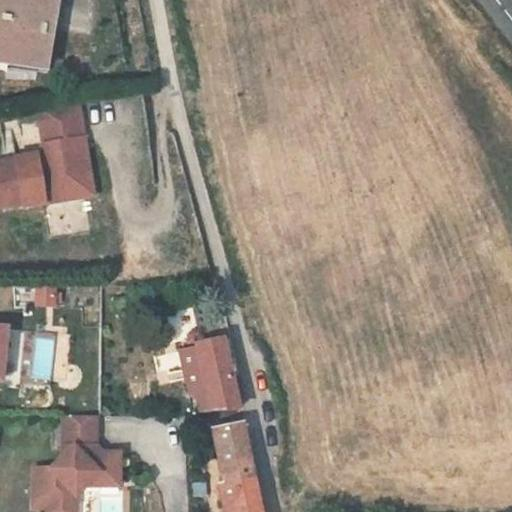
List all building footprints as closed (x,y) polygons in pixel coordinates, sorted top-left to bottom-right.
[(0,111),(20,116),(36,39),(0,32),(0,111)] [(71,193),(81,191),(74,146),(34,152),(40,190),(39,190),(32,200),(12,203),(12,205),(0,207),(0,252),(19,250),(20,252),(40,249),(39,239),(69,234),(70,244),(89,241),(86,224),(76,226),(71,193)] [(71,193),(76,226),(86,224),(81,191),(71,193)] [(39,239),(40,249),(70,244),(69,234),(39,239)] [(55,306),(54,284),(33,285),(33,307),(55,306)] [(185,340),(186,349),(193,397),(195,411),(221,406),(210,336),(185,340)] [(187,412),(195,411),(193,397),(185,398),(187,412)] [(31,505),(30,511),(58,511),(59,492),(69,484),(82,471),(102,471),(103,450),(86,450),(83,452),(79,447),(80,414),(47,413),(46,453),(34,465),(17,465),(17,505),(31,505)] [(244,511),(225,424),(196,431),(209,485),(205,486),(211,511),(244,511)] [(82,471),(69,484),(102,484),(102,471),(82,471)] [(92,511),(123,511),(123,490),(93,490),(92,511)]
